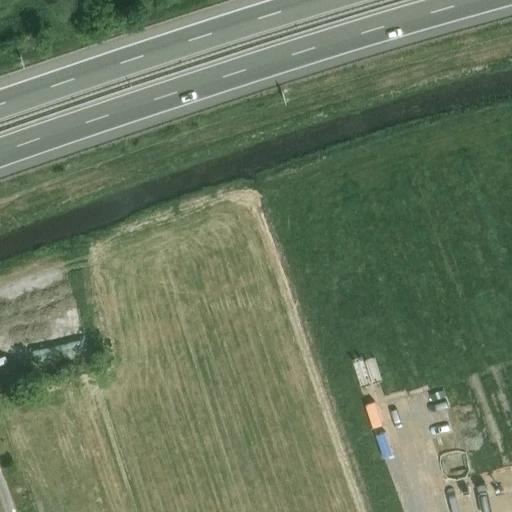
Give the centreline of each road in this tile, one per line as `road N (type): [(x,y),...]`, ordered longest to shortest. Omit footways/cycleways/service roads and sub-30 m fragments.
road 1 (motorway): [(0,153),(478,0)]
road 2 (motorway): [(322,0),(0,104)]
